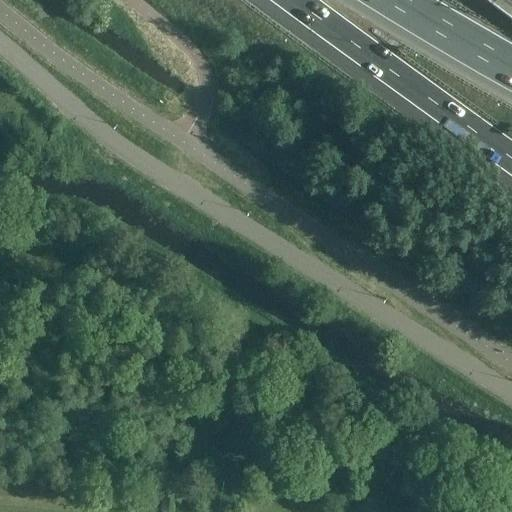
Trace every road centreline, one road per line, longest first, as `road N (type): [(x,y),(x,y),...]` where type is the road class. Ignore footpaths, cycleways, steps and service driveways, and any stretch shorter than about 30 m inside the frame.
road 1 (unclassified): [(511,395),(120,145),(0,44)]
road 2 (motorway): [(285,0),(511,164)]
road 3 (motorway): [(395,0),(511,69)]
